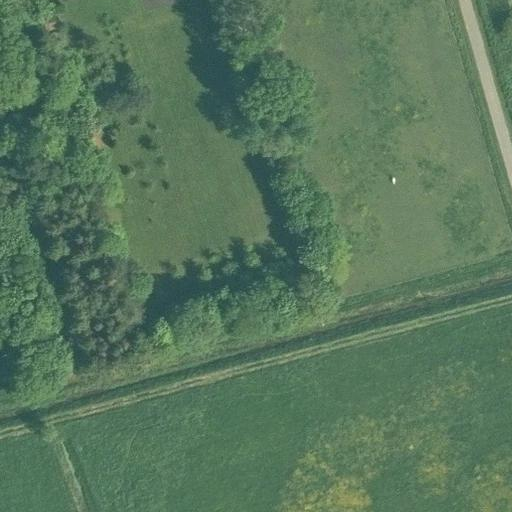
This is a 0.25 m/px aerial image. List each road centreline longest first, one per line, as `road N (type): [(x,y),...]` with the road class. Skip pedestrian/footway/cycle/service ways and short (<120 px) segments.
road 1 (track): [(511,271),(0,404)]
road 2 (residential): [(511,169),(462,0)]
